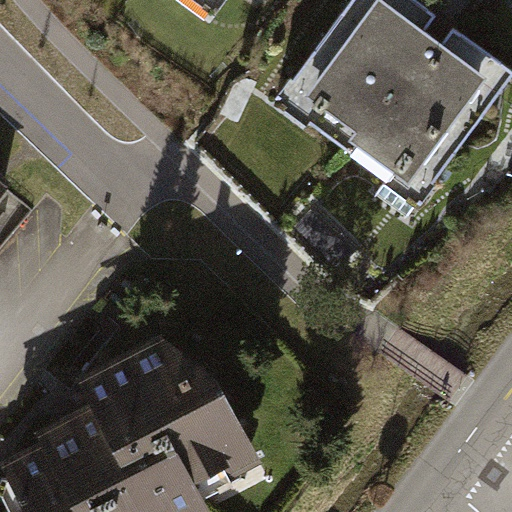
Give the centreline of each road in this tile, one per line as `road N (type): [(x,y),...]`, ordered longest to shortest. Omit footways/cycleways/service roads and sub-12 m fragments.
road 1 (residential): [(0,368),(93,250),(155,187)]
road 2 (residential): [(155,187),(322,336)]
road 3 (residential): [(0,35),(155,187)]
road 4 (residential): [(511,381),(440,478)]
